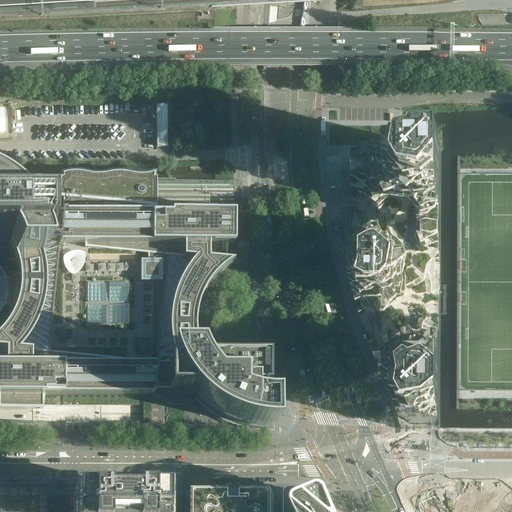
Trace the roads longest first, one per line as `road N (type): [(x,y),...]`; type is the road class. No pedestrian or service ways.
road 1 (motorway): [(0,49),(511,46)]
road 2 (secondary): [(379,462),(330,334),(304,228),(294,101),(306,0)]
road 3 (secondary): [(267,0),(257,129),(263,196),(285,308),(324,407)]
